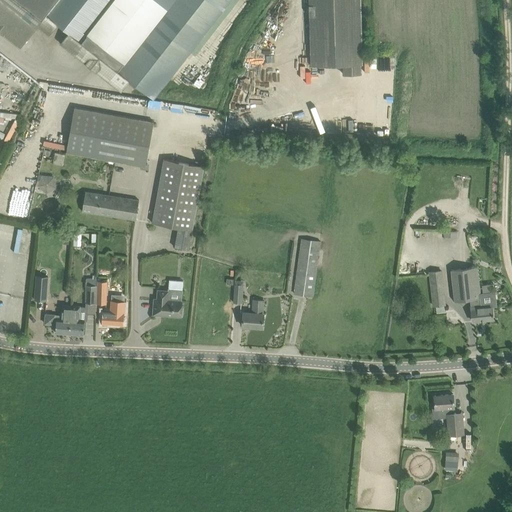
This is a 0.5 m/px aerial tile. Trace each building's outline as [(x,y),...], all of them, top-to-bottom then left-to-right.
[(0,0),(0,31),(20,48),(37,26),(49,35),(58,24),(69,32),(60,43),(122,92),(128,83),(135,88),(137,85),(154,98),(160,91),(190,52),(195,55),(237,0),(0,0)] [(343,74),(351,74),(361,74),(359,0),(308,0),(311,66),(343,65),(343,74)] [(74,108),(67,151),(146,166),(154,122),(74,108)] [(152,222),(178,227),(174,247),(189,250),(193,230),(204,166),(164,159),(152,222)] [(38,186),(46,194),(56,188),(54,176),(42,175),(38,186)] [(82,211),(136,219),(139,200),(85,191),(82,211)] [(14,235),(0,232),(0,239),(13,242),(14,235)] [(81,246),(82,234),(74,234),(73,245),(81,246)] [(313,296),(314,286),(320,241),(302,238),(294,293),(313,296)] [(495,292),(480,294),(477,267),(451,269),(455,301),(471,299),(471,307),(472,321),(480,320),(481,323),(485,323),(484,320),(493,319),(492,306),(496,306),(495,292)] [(445,305),(444,295),(441,271),(430,272),(433,306),(445,305)] [(46,300),(48,277),(36,276),(34,299),(46,300)] [(87,279),(86,303),(95,303),(96,279),(87,279)] [(242,303),(243,284),(243,281),(235,280),(235,284),(233,302),(242,303)] [(97,281),(96,303),(106,304),(107,282),(97,281)] [(183,289),(169,288),(168,288),(168,290),(158,290),(157,299),(154,298),(153,312),(166,313),(166,316),(181,317),(182,307),(182,300),(183,292),(183,289)] [(263,328),(263,318),(264,314),(263,314),(264,300),(253,299),(252,313),(243,312),(242,326),(263,328)] [(123,325),(124,310),(125,302),(111,301),(111,309),(111,312),(103,312),(102,323),(123,325)] [(71,319),(72,306),(62,305),(61,318),(55,317),(55,315),(45,314),(45,323),(54,324),(56,324),(56,333),(69,334),(71,319)] [(83,335),(84,325),(85,321),(87,321),(88,307),(72,306),(71,319),(69,334),(83,335)] [(434,395),(435,405),(435,409),(447,408),(449,435),(464,434),(462,413),(454,413),(454,407),(453,394),(434,395)] [(447,451),(448,461),(460,461),(460,451),(447,451)] [(434,511),(435,510),(445,509),(443,491),(433,492),(433,494),(423,495),(424,511),(434,511)]
